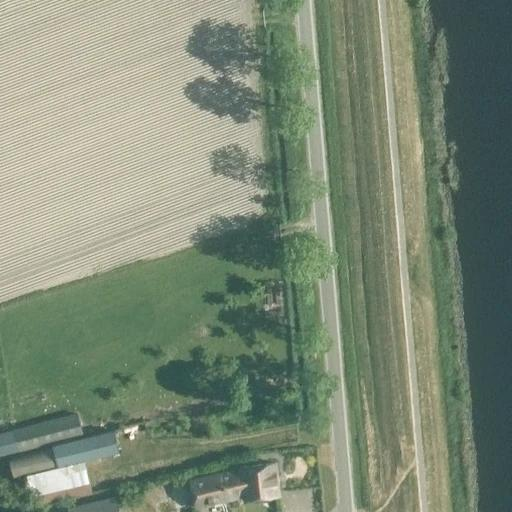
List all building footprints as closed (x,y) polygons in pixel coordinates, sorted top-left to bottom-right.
[(76,412),(13,427),(13,428),(0,431),(0,453),(82,434),(76,412)] [(112,430),(7,455),(12,475),(117,451),(112,430)] [(84,459),(25,472),(30,493),(88,480),(84,459)] [(240,464),(243,497),(279,493),(275,460),(240,464)] [(115,494),(67,507),(68,511),(122,511),(118,495),(115,496),(115,494)]
